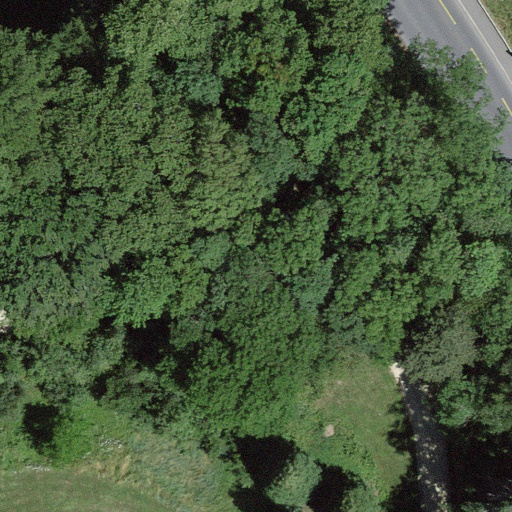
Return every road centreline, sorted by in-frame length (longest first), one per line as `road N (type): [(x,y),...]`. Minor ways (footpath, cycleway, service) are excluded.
road 1 (track): [(0,122),(165,89),(202,93),(298,163),(316,194),(329,282)]
road 2 (tertiary): [(511,153),(421,0)]
